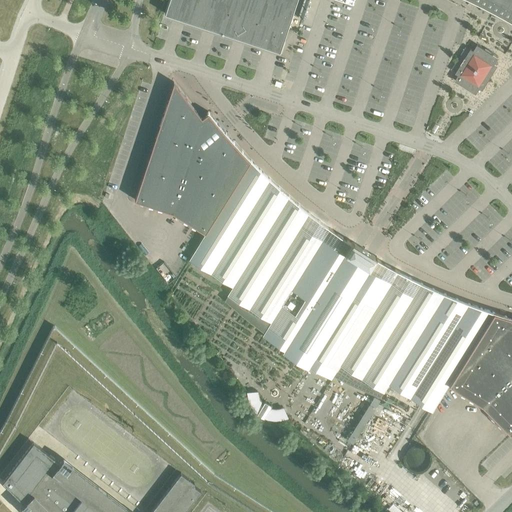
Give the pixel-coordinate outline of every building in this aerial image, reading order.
[(168,0),(164,13),(279,51),(292,13),(297,15),(302,1),(301,0),(168,0)] [(511,0),(495,0),(495,1),(496,2),(497,0),(501,3),(501,4),(502,5),(503,3),(507,6),(506,7),(508,8),(508,7),(511,8),(511,0)] [(468,55),(467,54),(455,73),(459,75),(455,80),(462,85),(463,84),(465,85),(464,86),(466,87),(467,86),(469,88),(468,89),(471,91),(472,90),(474,91),(473,92),(476,94),(480,88),(482,90),(494,71),(493,70),(495,66),(496,66),(497,67),(498,65),(495,64),(498,58),(491,53),(490,54),(484,51),(485,49),(477,45),(474,50),(471,49),(470,50),(471,50),(471,51),(468,55)] [(172,212),(205,233),(250,160),(241,151),(233,141),(224,131),(208,111),(206,112),(207,113),(201,117),(173,82),(134,200),(172,212)] [(442,395),(448,385),(494,312),(482,308),(470,304),(458,299),(446,294),(434,289),(422,283),(420,282),(420,283),(412,296),(369,269),(370,267),(369,266),(368,268),(367,267),(358,262),(358,261),(356,260),(355,260),(346,255),(347,254),(346,253),(346,252),(345,252),(344,254),(301,227),(309,213),(309,214),(310,213),(298,204),(288,195),(278,187),(269,178),(259,169),(250,160),(205,233),(199,243),(188,260),(232,287),(227,295),(270,322),(267,328),(288,341),(287,344),(313,360),(315,357),(336,371),(340,366),(383,393),(388,384),(432,411),(442,395)] [(511,317),(494,312),(448,385),(482,406),(509,434),(511,431),(511,317)] [(183,511),(200,490),(193,485),(194,483),(194,482),(194,483),(180,473),(150,511),(124,511),(64,466),(60,463),(61,462),(60,462),(60,463),(49,455),(49,454),(39,446),(33,442),(3,482),(17,496),(24,503),(23,504),(24,504),(27,507),(28,507),(32,511),(183,511)]
